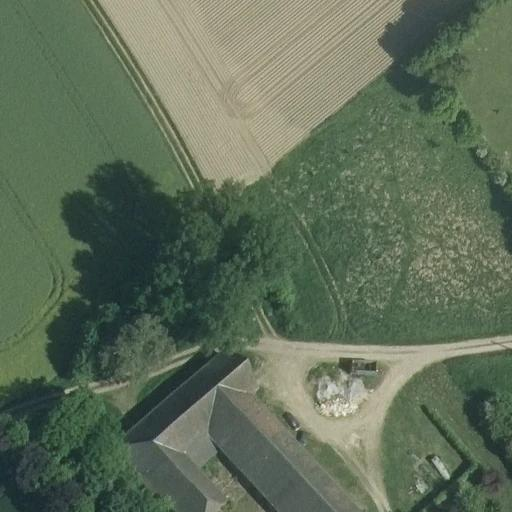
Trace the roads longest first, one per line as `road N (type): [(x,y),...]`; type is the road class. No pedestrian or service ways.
road 1 (track): [(0,420),(210,349),(245,344),(389,355),(511,344)]
road 2 (track): [(87,0),(159,113),(281,347)]
